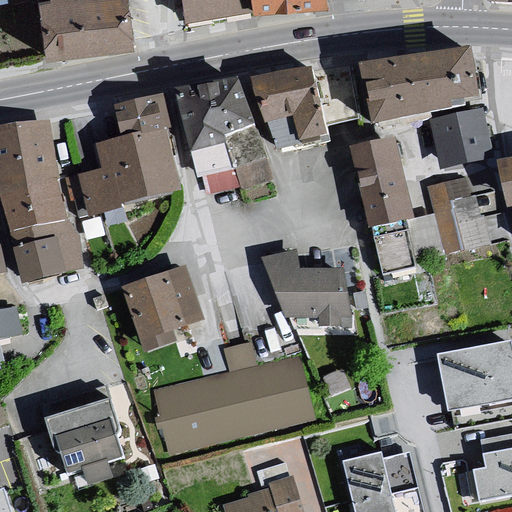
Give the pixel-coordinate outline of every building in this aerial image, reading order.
[(49,0),(51,7),(39,8),(43,56),(44,64),(134,47),(126,0),(49,0)] [(252,0),(180,0),(182,27),(254,14),(252,0)] [(326,0),(252,0),(254,14),(329,9),(326,0)] [(466,50),(364,67),(372,116),(474,98),(466,50)] [(327,131),(311,64),(253,76),(276,143),(327,131)] [(236,78),(174,87),(198,168),(268,151),(236,78)] [(115,106),(121,136),(163,126),(168,123),(158,95),(115,106)] [(479,107),(431,118),(442,165),(490,154),(479,107)] [(48,116),(0,126),(0,192),(20,282),(82,269),(48,116)] [(84,197),(88,215),(123,206),(122,202),(179,188),(163,126),(121,136),(97,143),(103,166),(77,173),(65,176),(71,200),(84,197)] [(393,135),(348,145),(367,226),(371,224),(405,216),(411,215),(393,135)] [(511,154),(499,157),(507,200),(511,198),(511,154)] [(466,182),(428,193),(448,257),(485,246),(466,182)] [(405,216),(371,224),(382,271),(416,263),(405,216)] [(292,250),(263,259),(283,315),(349,313),(347,266),(299,267),(292,250)] [(186,264),(120,285),(141,353),(176,342),(172,328),(203,318),(186,264)] [(0,310),(0,343),(24,339),(17,307),(0,310)] [(511,356),(509,339),(438,352),(448,408),(511,396),(511,356)] [(230,376),(154,394),(170,460),(316,427),(301,362),(256,372),(251,348),(225,354),(230,376)] [(120,430),(109,394),(45,412),(62,472),(122,455),(118,439),(120,430)] [(511,434),(480,440),(485,467),(474,469),(480,501),(511,494),(511,434)] [(381,452),(343,461),(351,500),(417,485),(409,452),(382,458),(381,452)] [(304,511),(294,474),(264,482),(266,487),(246,493),(248,499),(224,506),(225,511),(304,511)] [(423,511),(417,485),(351,500),(353,511),(423,511)] [(11,511),(4,487),(0,488),(0,511),(11,511)]
